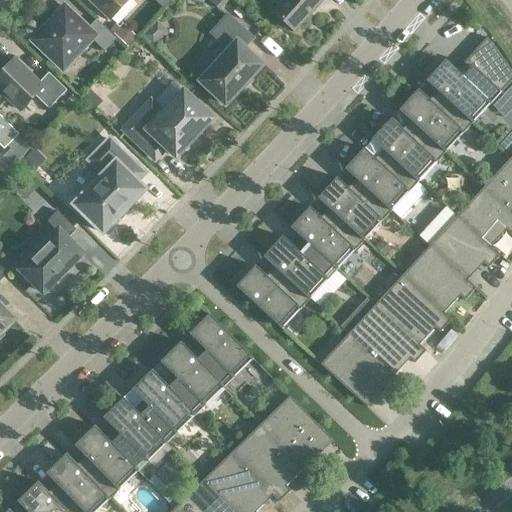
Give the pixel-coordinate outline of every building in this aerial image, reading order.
[(88,0),(110,20),(128,0),(88,0)] [(221,12),(230,2),(227,0),(210,0),(209,1),(221,12)] [(285,0),(273,13),(293,31),(320,0),(285,0)] [(55,24),(36,44),(63,70),(65,68),(69,68),(72,67),(77,61),(78,58),(78,54),(92,39),(105,52),(117,39),(96,20),(88,29),(65,7),(52,20),(55,24)] [(262,65),(244,49),(253,39),(228,15),(210,34),(223,45),(208,62),(214,67),(200,82),(225,105),(262,65)] [(138,38),(123,24),(113,35),(128,48),(138,38)] [(511,73),(487,38),(464,62),(471,68),(463,77),(445,60),(426,81),(473,123),(467,116),(483,98),(490,105),(511,80),(511,73)] [(0,74),(0,90),(20,111),(35,96),(49,109),(67,91),(49,73),(39,84),(14,60),(0,74)] [(473,123),(426,81),(444,98),(436,106),(418,90),(399,110),(446,153),(473,123)] [(100,100),(91,91),(82,100),(91,109),(100,100)] [(163,149),(174,159),(211,120),(182,92),(161,114),(151,104),(124,132),(153,159),(163,149)] [(77,100),(73,96),(67,102),(71,107),(77,100)] [(446,153),(399,110),(399,111),(416,127),(408,136),(391,119),(372,139),(418,182),(446,153)] [(0,145),(4,150),(19,135),(0,116),(0,145)] [(511,133),(500,146),(510,156),(511,153),(511,133)] [(74,205),(103,233),(144,190),(136,181),(144,173),(110,139),(89,161),(103,175),(74,205)] [(418,182),(372,139),(372,140),(389,156),(381,165),(364,149),(345,169),(391,211),(418,182)] [(21,142),(10,154),(18,161),(29,150),(21,142)] [(32,151),(21,163),(32,173),(43,162),(32,151)] [(511,159),(484,188),(511,214),(511,159)] [(391,211),(345,169),(344,169),(362,186),(354,194),(337,178),(318,198),(364,241),(391,211)] [(511,233),(511,214),(484,188),(457,217),(499,257),(500,256),(491,248),(506,231),(511,235),(511,233)] [(364,241),(318,198),(317,199),(335,215),(327,224),(309,207),(291,228),(337,270),(364,241)] [(47,222),(55,229),(57,232),(20,270),(43,293),(57,279),(58,278),(67,269),(68,269),(67,268),(81,254),(67,239),(76,230),(57,211),(47,222)] [(499,257),(457,217),(430,247),(476,289),(468,281),(484,264),(488,268),(499,257)] [(337,270),(291,228),(290,228),(308,244),(300,253),(282,237),(264,257),(310,300),(337,270)] [(391,249),(382,240),(375,248),(384,256),(391,249)] [(476,289),(430,247),(402,276),(451,321),(452,320),(444,314),(460,297),(465,301),(476,289)] [(310,300),(264,257),(263,258),(281,274),(273,282),(255,266),(236,287),(282,330),(310,300)] [(451,321),(402,276),(375,306),(426,352),(426,351),(420,345),(436,328),(440,333),(451,321)] [(0,334),(14,321),(16,320),(14,318),(14,319),(0,304),(0,334)] [(426,352),(375,306),(348,335),(399,382),(400,381),(394,376),(410,359),(415,364),(426,352)] [(253,359),(209,314),(189,334),(206,351),(197,360),(181,342),(180,343),(224,388),(253,359)] [(399,382),(348,335),(320,365),(367,408),(384,389),(388,394),(399,382)] [(224,388),(180,343),(160,362),(177,379),(169,388),(152,370),(151,371),(195,416),(224,388)] [(195,416),(151,371),(132,390),(148,407),(140,415),(123,398),(123,399),(167,444),(195,416)] [(334,442),(290,397),(260,425),(309,475),(320,464),(316,459),(334,442)] [(167,444),(123,399),(103,418),(120,435),(112,443),(95,426),(94,427),(138,472),(167,444)] [(309,475),(260,425),(232,453),(279,502),(291,491),(286,487),(303,470),(308,476),(309,475)] [(138,472),(94,427),(74,446),(91,463),(83,471),(66,454),(65,455),(109,500),(138,472)] [(279,502),(232,453),(203,481),(233,511),(256,511),(273,497),(279,503),(279,502)] [(96,511),(109,500),(65,455),(46,474),(63,491),(54,499),(37,482),(37,483),(65,511),(96,511)] [(146,480),(174,509),(180,503),(152,474),(146,480)] [(233,511),(203,481),(174,509),(177,511),(233,511)] [(65,511),(37,483),(17,502),(27,511),(10,511),(9,510),(8,511),(9,511),(65,511)]
